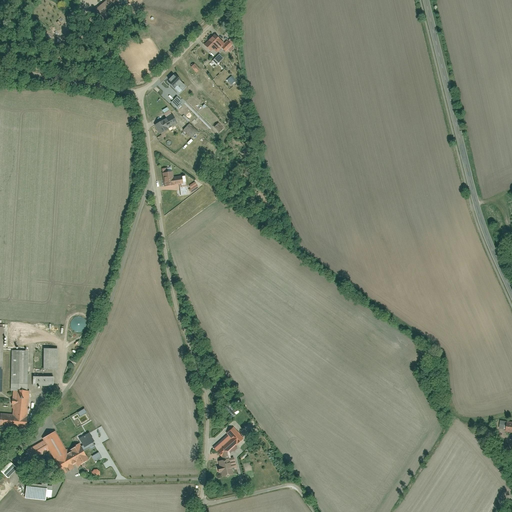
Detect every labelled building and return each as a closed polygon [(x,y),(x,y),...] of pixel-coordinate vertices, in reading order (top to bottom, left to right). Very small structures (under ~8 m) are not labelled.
[(116,0),(104,0),(89,11),(96,21),(119,4),(116,0)] [(214,34),(204,44),(209,49),(211,48),(215,52),(220,48),(224,44),(223,44),(214,34)] [(223,51),(233,42),(229,38),(223,44),(224,44),(220,48),(223,51)] [(219,54),(212,60),(216,65),(223,58),(219,54)] [(199,69),(194,63),(190,67),(194,73),(199,69)] [(174,74),(167,81),(174,87),(176,86),(180,81),(174,74)] [(232,75),(228,80),(232,85),(237,81),(232,75)] [(180,81),(176,86),(182,93),(186,89),(187,88),(180,81)] [(180,94),(175,99),(180,104),(182,102),(184,100),(185,99),(180,94)] [(186,110),(182,106),(177,110),(182,114),(186,110)] [(172,115),(154,125),(159,134),(166,130),(164,126),(168,123),(170,126),(176,123),(172,115)] [(188,124),(183,130),(191,137),(196,131),(188,124)] [(221,133),(224,130),(218,124),(215,127),(221,133)] [(166,172),(162,172),(164,186),(174,184),(173,177),(172,171),(166,172)] [(181,195),(187,194),(185,175),(178,176),(179,183),(181,195)] [(188,189),(190,193),(198,188),(196,184),(190,188),(188,189)] [(83,330),(85,329),(86,326),(86,324),(86,321),(84,319),(82,318),(80,317),(77,317),(75,318),(73,320),(72,322),(71,324),(72,327),(73,329),(75,331),(78,331),(80,331),(83,330)] [(57,349),(42,349),(41,369),(57,369),(57,349)] [(28,351),(11,350),(8,390),(13,390),(26,391),(28,351)] [(53,378),(31,377),(31,385),(52,385),(53,378)] [(219,379),(206,384),(209,390),(221,385),(219,379)] [(0,412),(0,425),(26,427),(28,391),(26,391),(13,390),(12,398),(11,398),(11,404),(12,404),(11,413),(0,412)] [(511,420),(504,420),(503,431),(511,431),(511,420)] [(242,437),(233,427),(226,433),(226,434),(212,447),(220,457),(234,444),(242,437)] [(64,449),(54,431),(41,438),(43,441),(48,450),(61,473),(76,465),(68,450),(67,448),(64,449)] [(83,445),(80,447),(82,451),(89,448),(90,450),(95,447),(92,442),(93,441),(89,434),(80,439),(83,445)] [(43,441),(26,450),(31,459),(48,450),(43,441)] [(505,441),(496,447),(503,457),(511,451),(505,441)] [(80,447),(78,444),(68,450),(76,465),(76,466),(87,460),(82,451),(80,447)] [(234,444),(220,457),(220,460),(230,458),(229,453),(236,447),(234,444)] [(101,453),(93,455),(96,461),(103,458),(101,453)] [(220,472),(221,476),(232,474),(231,468),(235,467),(233,457),(230,458),(220,460),(217,461),(218,466),(216,466),(217,473),(220,472)] [(0,472),(6,478),(16,469),(9,463),(0,472)] [(45,485),(25,483),(24,498),(44,500),(44,497),(45,485)]
